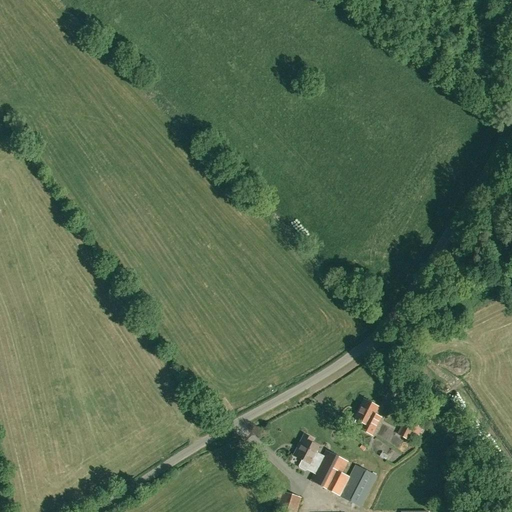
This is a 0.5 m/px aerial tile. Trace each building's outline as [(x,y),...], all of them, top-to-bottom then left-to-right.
[(374,415),(378,407),(363,400),(354,419),(363,423),(360,429),(372,435),(380,418),(374,415)] [(405,421),(398,434),(407,439),(414,426),(405,421)] [(304,435),(293,456),(301,460),(298,465),(299,468),(305,471),(307,470),(310,465),(316,468),(323,456),(315,452),(318,446),(310,443),(312,439),(304,435)] [(339,495),(349,477),(341,473),(347,462),(326,450),(323,456),(316,468),(310,481),(337,495),(339,495)] [(355,465),(349,477),(339,495),(361,507),(376,476),(355,465)] [(296,511),(301,498),(282,492),(275,511),(296,511)]
